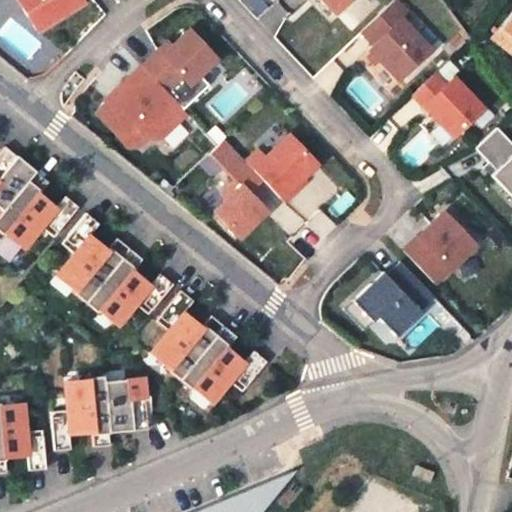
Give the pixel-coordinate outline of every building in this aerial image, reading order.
[(10,0),(1,6),(23,41),(68,14),(59,0),(10,0)] [(297,0),(322,26),(349,0),(297,0)] [(383,11),(350,42),(363,56),(358,62),(365,69),(370,74),(384,90),(416,60),(390,32),(396,25),(383,11)] [(511,78),(511,18),(483,57),(511,78)] [(154,53),(127,77),(151,103),(167,88),(176,97),(203,72),(175,42),(169,47),(158,58),(154,53)] [(165,43),(154,53),(158,58),(169,47),(165,43)] [(370,74),(365,69),(361,72),(366,78),(370,74)] [(97,112),(82,126),(114,160),(136,140),(146,151),(173,126),(151,103),(127,77),(99,104),(104,109),(99,114),(97,112)] [(422,86),(399,107),(439,150),(470,121),(441,90),(433,98),(422,86)] [(94,109),(97,112),(99,114),(104,109),(99,104),(94,109)] [(178,152),(185,139),(170,131),(163,144),(178,152)] [(511,170),(484,141),(462,161),(483,183),(511,214),(511,213),(511,170)] [(243,164),(231,175),(247,192),(266,212),(301,179),(273,149),(249,171),(243,164)] [(211,211),(198,223),(224,250),(251,224),(234,205),(247,192),(231,175),(210,152),(195,165),(220,192),(206,205),(211,211)] [(0,162),(0,200),(18,178),(8,169),(0,162)] [(31,188),(18,178),(0,200),(0,249),(6,254),(23,232),(36,243),(61,212),(48,202),(38,214),(21,200),(31,188)] [(511,214),(483,183),(477,188),(506,219),(511,214)] [(69,219),(44,250),(57,260),(39,282),(57,296),(55,298),(67,308),(112,253),(99,243),(89,255),(72,241),(82,229),(69,219)] [(428,227),(388,264),(419,298),(459,260),(428,227)] [(124,264),(112,253),(67,308),(80,318),(81,316),(99,330),(117,308),(129,318),(154,288),(142,278),(132,290),(114,276),(124,264)] [(366,284),(335,313),(354,334),(360,329),(378,349),(404,325),(402,323),(417,310),(384,274),(369,287),(366,284)] [(150,336),(133,357),(150,372),(148,374),(161,384),(205,330),(193,319),(183,331),(165,317),(175,305),(163,295),(138,326),(150,336)] [(354,334),(335,313),(326,321),(345,342),(354,334)] [(205,330),(161,384),(173,394),(175,392),(192,406),(211,385),(223,395),(248,365),(236,355),(226,367),(208,352),(218,340),(205,330)] [(51,411),(35,413),(38,452),(54,450),(52,435),(75,433),(76,448),(93,447),(92,437),(87,387),(86,377),(70,379),(71,381),(48,383),(51,411)] [(126,384),(87,387),(92,437),(108,435),(131,433),(126,384)] [(0,475),(13,474),(14,490),(31,488),(28,449),(11,450),(9,423),(0,423),(0,475)] [(434,472),(417,465),(413,475),(430,482),(434,472)]
